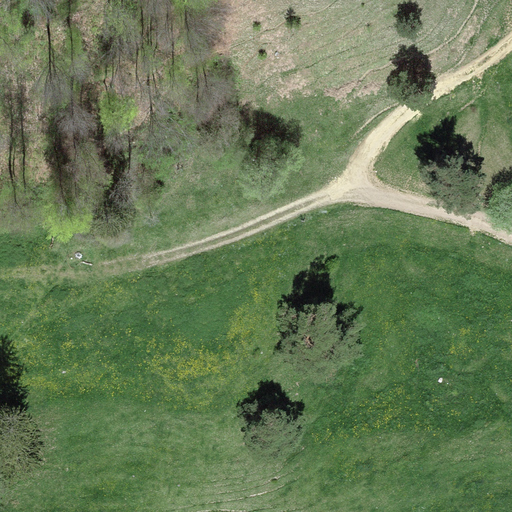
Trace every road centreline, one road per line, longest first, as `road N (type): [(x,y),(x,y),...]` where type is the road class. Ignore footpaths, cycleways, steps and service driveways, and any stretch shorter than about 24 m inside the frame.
road 1 (track): [(367,183),(317,193),(138,261),(0,270)]
road 2 (track): [(511,37),(385,122),(365,163),(367,183),(511,236)]
